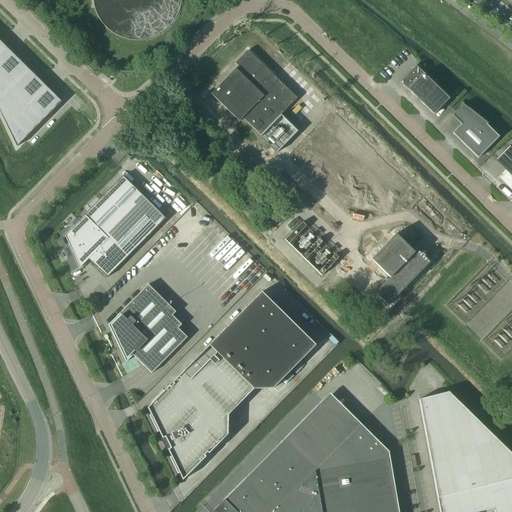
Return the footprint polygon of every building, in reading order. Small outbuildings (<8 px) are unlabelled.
[(0,41),(0,112),(16,147),(61,102),(0,41)] [(237,66),(211,94),(210,94),(239,121),(242,118),(260,135),(296,98),(247,50),(234,63),(237,66)] [(433,115),(449,99),(433,82),(416,65),(400,82),(416,98),(433,115)] [(487,125),(488,124),(463,104),(452,115),(461,124),(453,133),(479,158),(499,137),(487,125)] [(131,132),(139,139),(142,136),(134,129),(131,132)] [(498,177),(511,191),(511,149),(509,146),(495,160),(505,170),(498,177)] [(107,278),(165,219),(122,176),(83,216),(84,216),(65,236),(80,268),(88,259),(107,278)] [(284,240),(321,275),(321,276),(338,258),(335,254),(318,272),(305,259),(322,242),(318,238),(302,256),(289,243),(306,226),(302,222),(284,240)] [(389,277),(374,292),(387,305),(429,262),(416,249),(413,252),(395,234),(370,259),(389,277)] [(151,374),(187,338),(177,328),(181,325),(172,316),(175,312),(148,285),(111,322),(113,323),(111,326),(123,350),(120,352),(126,363),(133,355),(151,374)] [(273,389),(315,346),(261,292),(172,383),(173,384),(170,387),(169,386),(163,391),(163,390),(152,402),(147,408),(150,415),(149,416),(157,432),(158,432),(162,439),(165,437),(170,448),(167,450),(171,457),(169,457),(177,474),(179,473),(182,480),(188,475),(189,476),(201,463),(200,462),(205,457),(204,455),(207,453),(208,454),(227,435),(228,415),(253,389),(273,389)] [(439,511),(478,511),(479,511),(493,508),(494,511),(511,511),(511,454),(448,392),(419,400),(439,511)] [(361,425),(354,432),(322,401),(285,439),(283,441),(280,443),(245,479),(224,500),(223,501),(221,503),(219,505),(212,511),(398,511),(398,509),(397,505),(397,503),(388,452),(386,450),(384,448),(361,425)]
